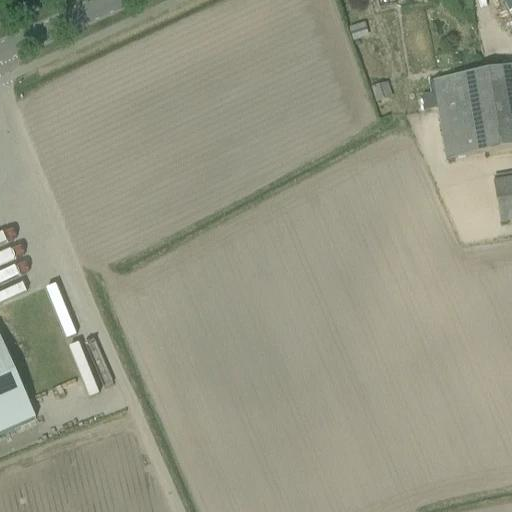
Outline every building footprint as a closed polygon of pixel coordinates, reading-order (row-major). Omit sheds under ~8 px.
[(511,0),(499,0),(507,15),(511,12),(511,0)] [(511,68),(431,83),(445,161),(511,149),(511,68)] [(386,86),(372,91),(377,105),(391,101),(386,86)] [(511,180),(493,184),(500,225),(511,222),(511,180)] [(0,343),(0,436),(34,421),(0,343)]
